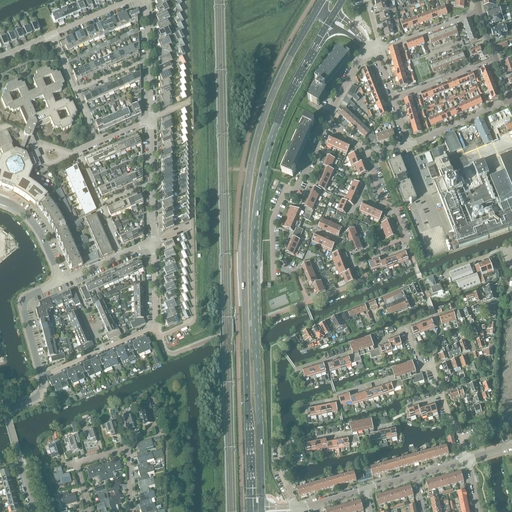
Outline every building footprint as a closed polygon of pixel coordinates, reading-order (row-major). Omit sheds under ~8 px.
[(83,0),(84,2),(82,3),(85,10),(89,8),(90,10),(93,9),(94,9),(89,0),(83,0)] [(77,5),(74,6),(78,14),(82,12),(82,13),(82,14),(85,12),(85,13),(86,12),(85,10),(82,3),(81,1),(76,3),(77,5)] [(158,15),(169,10),(165,3),(169,2),(168,2),(157,7),(158,7),(158,9),(156,10),(158,13),(159,15),(158,15)] [(385,3),(377,6),(378,12),(387,9),(385,3)] [(69,8),(67,9),(70,17),(74,15),(75,16),(74,17),(75,17),(77,16),(79,15),(78,14),(74,6),(74,4),(68,7),(69,8)] [(496,6),(488,7),(489,11),(486,12),(488,18),(492,17),(495,25),(501,22),(499,15),(501,14),(499,7),(497,8),(496,6)] [(62,12),(59,13),(63,20),(67,18),(67,20),(70,19),(71,19),(70,17),(67,9),(66,8),(61,10),(62,12)] [(159,24),(170,18),(169,18),(166,12),(169,10),(158,15),(158,16),(159,15),(159,17),(157,18),(158,21),(159,21),(159,23),(159,24)] [(59,13),(59,11),(53,13),(54,15),(51,16),(55,24),(59,22),(60,23),(59,23),(59,24),(62,23),(63,22),(63,20),(59,13)] [(131,12),(126,14),(130,24),(137,20),(137,21),(137,14),(133,16),(131,12)] [(379,15),(381,21),(390,19),(388,13),(379,15)] [(126,14),(121,17),(125,26),(130,24),(126,14)] [(121,17),(115,19),(120,28),(125,26),(121,17)] [(159,32),(170,27),(167,20),(170,19),(170,18),(159,24),(159,26),(158,27),(159,30),(160,29),(160,32),(159,32)] [(115,19),(110,21),(114,30),(120,28),(115,19)] [(31,26),(29,27),(32,34),(34,33),(35,32),(37,31),(37,32),(37,31),(39,31),(40,31),(35,21),(35,22),(30,23),(31,25),(31,26)] [(110,21),(105,24),(109,33),(114,30),(110,21)] [(382,25),(384,31),(392,28),(391,23),(382,25)] [(105,24),(100,26),(104,35),(109,33),(105,24)] [(491,31),(492,33),(493,37),(494,37),(498,36),(499,40),(504,38),(503,35),(503,34),(507,32),(505,26),(503,27),(503,25),(503,24),(502,24),(493,28),(494,30),(491,31)] [(24,29),(21,30),(24,37),(27,36),(27,35),(29,35),(30,35),(32,34),(32,35),(32,34),(29,27),(28,25),(22,26),(23,28),(24,29)] [(100,26),(95,28),(99,37),(104,35),(100,26)] [(457,26),(450,28),(453,36),(456,35),(456,36),(456,37),(456,39),(459,38),(456,30),(458,29),(457,26)] [(160,41),(171,36),(167,29),(171,27),(170,27),(159,32),(159,33),(160,32),(160,35),(158,35),(160,38),(160,40),(160,41)] [(16,33),(13,34),(16,41),(16,40),(19,39),(20,39),(19,38),(22,38),(22,39),(22,38),(24,37),(24,38),(24,37),(21,30),(20,28),(15,29),(16,31),(15,31),(16,33)] [(95,28),(89,30),(93,40),(99,37),(95,28)] [(392,28),(384,31),(385,36),(394,34),(392,28)] [(450,28),(444,30),(448,42),(451,41),(450,39),(449,38),(453,36),(450,28)] [(89,30),(84,33),(88,42),(93,40),(89,30)] [(178,41),(184,38),(181,31),(184,30),(177,33),(175,34),(178,41)] [(444,30),(439,32),(442,40),(445,39),(445,40),(445,41),(446,43),(448,42),(444,30)] [(8,36),(6,37),(9,44),(11,43),(12,43),(12,42),(14,41),(14,42),(14,41),(16,41),(17,41),(16,40),(16,41),(13,34),(12,31),(12,32),(7,33),(8,35),(8,36)] [(439,32),(433,34),(438,46),(440,45),(440,43),(439,43),(439,42),(442,40),(439,32)] [(84,33),(79,35),(83,44),(88,42),(84,33)] [(438,46),(433,34),(428,36),(431,44),(434,43),(435,44),(434,45),(435,47),(438,46)] [(6,37),(5,35),(4,35),(5,35),(0,35),(0,37),(0,38),(1,39),(0,39),(0,45),(1,48),(1,47),(4,46),(4,45),(6,45),(7,45),(8,44),(9,45),(9,44),(6,37)] [(79,35),(74,37),(78,47),(83,44),(79,35)] [(160,49),(171,44),(168,37),(171,36),(160,41),(160,43),(159,44),(160,47),(161,47),(161,49),(160,49)] [(74,37),(69,40),(73,49),(78,47),(74,37)] [(511,38),(496,45),(498,51),(508,47),(507,45),(511,43),(511,45),(511,44),(511,38)] [(73,49),(69,40),(60,43),(62,48),(65,46),(67,51),(73,49)] [(131,45),(127,47),(131,57),(136,55),(132,47),(132,46),(131,44),(131,45)] [(161,58),(172,53),(171,53),(168,46),(171,44),(160,49),(160,50),(161,49),(161,51),(159,52),(160,55),(161,55),(161,57),(161,58)] [(127,47),(122,49),(126,59),(131,57),(127,47)] [(474,48),(469,50),(472,57),(477,55),(474,48)] [(122,49),(117,51),(121,61),(126,59),(122,49)] [(327,87),(325,86),(350,55),(346,52),(345,54),(339,50),(315,80),(320,83),(317,88),(316,87),(308,100),(318,106),(326,94),(328,92),(330,91),(330,90),(330,91),(328,87),(327,87)] [(117,51),(112,53),(116,63),(121,61),(117,51)] [(458,51),(456,52),(460,63),(466,61),(462,53),(459,54),(459,53),(458,51)] [(455,56),(452,57),(455,65),(460,63),(456,52),(453,53),(454,55),(455,56)] [(112,53),(107,56),(111,66),(116,63),(112,53)] [(161,66),(172,61),(169,54),(172,53),(161,58),(161,60),(159,61),(161,64),(161,63),(162,66),(161,66)] [(448,55),(445,56),(450,67),(455,65),(452,57),(449,59),(448,57),(449,57),(448,55)] [(102,58),(103,60),(106,68),(111,66),(107,56),(102,58)] [(444,60),(441,62),(444,70),(450,67),(445,56),(442,57),(443,59),(444,59),(444,60)] [(437,59),(434,60),(439,72),(444,70),(441,62),(438,63),(437,62),(438,61),(437,59)] [(103,60),(98,62),(101,70),(106,68),(103,60)] [(439,72),(434,60),(432,61),(433,64),(433,63),(434,65),(430,66),(433,74),(439,72)] [(159,76),(166,73),(173,70),(174,69),(173,67),(172,65),(171,66),(169,63),(172,61),(161,66),(159,67),(159,68),(161,72),(162,72),(162,75),(159,76)] [(92,62),(87,64),(91,74),(96,72),(93,64),(92,62)] [(98,62),(93,64),(96,72),(101,70),(98,62)] [(82,66),(83,69),(86,76),(91,74),(87,64),(82,66)] [(480,70),(483,76),(490,73),(487,67),(480,70)] [(0,183),(2,183),(2,184),(7,182),(12,184),(14,188),(20,192),(26,195),(31,199),(36,204),(38,206),(46,199),(45,198),(46,197),(41,192),(35,187),(30,183),(26,181),(30,170),(41,165),(34,151),(26,155),(22,153),(28,138),(31,140),(34,138),(32,135),(35,129),(51,122),(54,128),(55,128),(57,128),(57,130),(60,128),(61,131),(71,127),(71,125),(71,124),(73,123),(71,120),(73,120),(72,118),(75,116),(75,115),(75,114),(77,113),(72,103),(70,104),(68,101),(67,102),(66,101),(65,100),(55,104),(51,96),(61,91),(61,90),(61,89),(62,88),(61,85),(64,84),(59,74),(58,74),(57,74),(56,72),(53,74),(52,72),(50,73),(49,70),(48,70),(46,70),(46,68),(36,73),(37,76),(34,77),(34,78),(34,80),(33,80),(37,90),(28,94),(24,84),(23,85),(21,84),(21,83),(18,84),(17,81),(6,86),(7,87),(6,88),(5,89),(6,92),(5,93),(5,95),(2,96),(3,97),(2,99),(1,99),(6,109),(8,108),(10,111),(11,111),(12,111),(13,112),(19,110),(27,126),(24,134),(25,137),(19,152),(16,151),(6,130),(2,132),(4,135),(0,137),(0,153),(3,162),(2,165),(0,164),(0,183)] [(78,70),(81,79),(86,76),(83,69),(78,71),(78,70)] [(363,71),(365,77),(372,74),(370,69),(363,71)] [(81,79),(78,70),(72,72),(76,81),(81,79)] [(173,70),(166,73),(159,76),(159,77),(159,80),(160,80),(161,82),(169,79),(171,78),(169,72),(173,70)] [(130,74),(131,74),(134,83),(140,80),(140,77),(139,74),(137,74),(136,72),(135,73),(135,72),(130,74)] [(483,76),(485,82),(492,79),(490,73),(483,76)] [(125,76),(125,77),(129,85),(130,87),(135,85),(134,83),(131,74),(130,74),(127,76),(126,76),(125,76)] [(365,77),(367,83),(374,80),(372,74),(365,77)] [(120,78),(120,79),(124,87),(129,85),(125,77),(121,78),(120,78)] [(115,81),(119,90),(124,87),(120,79),(116,81),(116,80),(115,81)] [(160,87),(161,89),(169,85),(169,86),(171,85),(169,79),(161,82),(159,83),(160,83),(160,84),(159,84),(160,87)] [(485,82),(487,88),(494,85),(492,79),(485,82)] [(367,83),(370,88),(376,85),(374,80),(367,83)] [(109,83),(110,84),(114,92),(119,90),(115,81),(111,83),(111,82),(109,83)] [(104,85),(104,86),(105,86),(108,94),(114,92),(110,84),(106,85),(104,85)] [(160,94),(161,96),(169,92),(169,93),(171,92),(169,86),(169,85),(161,89),(159,90),(160,90),(160,91),(160,94)] [(370,88),(372,94),(379,91),(376,85),(370,88)] [(487,88),(490,94),(497,91),(494,85),(487,88)] [(99,88),(103,96),(108,94),(105,86),(104,86),(101,88),(100,87),(99,88)] [(94,90),(94,91),(94,90),(98,99),(103,96),(99,88),(95,90),(95,89),(94,90)] [(89,92),(89,93),(93,101),(98,99),(94,90),(94,91),(90,92),(89,92)] [(372,94),(374,99),(381,97),(379,91),(372,94)] [(497,91),(490,94),(492,100),(499,97),(497,91)] [(160,101),(161,103),(169,99),(169,100),(172,98),(169,93),(169,92),(161,96),(159,97),(160,97),(160,98),(160,101)] [(89,93),(88,93),(83,95),(84,95),(83,95),(86,104),(93,101),(89,93)] [(374,99),(376,105),(383,102),(381,97),(374,99)] [(479,97),(474,99),(477,106),(482,104),(479,97)] [(404,100),(405,106),(413,104),(411,98),(404,100)] [(169,99),(161,103),(159,103),(160,104),(160,105),(160,108),(161,110),(172,105),(169,100),(169,99)] [(474,99),(469,102),(472,108),(477,106),(474,99)] [(376,105),(378,110),(385,108),(383,102),(376,105)] [(469,102),(464,104),(467,111),(472,108),(469,102)] [(137,104),(132,107),(136,117),(140,115),(140,114),(141,114),(141,113),(139,110),(141,109),(141,103),(137,105),(137,104)] [(405,106),(407,112),(415,109),(413,104),(405,106)] [(464,104),(459,106),(462,113),(467,111),(464,104)] [(459,106),(454,108),(457,115),(462,113),(459,106)] [(130,118),(132,117),(133,119),(136,117),(132,107),(131,107),(132,108),(127,110),(130,118)] [(127,110),(126,108),(121,110),(126,122),(129,120),(128,119),(130,118),(127,110)] [(385,108),(378,110),(381,116),(387,113),(385,108)] [(454,108),(449,111),(452,117),(457,115),(454,108)] [(342,112),(340,115),(344,119),(349,113),(345,109),(342,112)] [(407,112),(409,118),(416,115),(415,109),(407,112)] [(126,122),(121,110),(115,113),(120,123),(122,122),(123,123),(126,122)] [(449,111),(444,113),(447,120),(452,117),(449,111)] [(115,113),(110,115),(111,117),(115,126),(118,125),(118,124),(120,123),(115,113)] [(349,113),(344,119),(348,123),(353,117),(349,113)] [(444,113),(439,115),(442,122),(447,120),(444,113)] [(160,127),(170,122),(172,121),(169,116),(172,115),(172,114),(160,119),(160,120),(160,121),(160,126),(160,127)] [(409,118),(411,123),(418,121),(416,115),(409,118)] [(439,115),(434,118),(437,124),(442,122),(439,115)] [(111,117),(106,119),(109,128),(112,127),(112,128),(115,126),(111,117)] [(353,117),(348,123),(352,127),(358,121),(353,117)] [(437,124),(434,118),(428,120),(431,126),(437,124)] [(474,122),(485,145),(493,142),(483,118),(474,122)] [(100,121),(105,131),(108,130),(107,128),(109,128),(106,119),(101,122),(100,121)] [(312,128),(315,123),(305,119),(282,172),(293,177),(296,170),(294,170),(310,134),(311,135),(314,128),(312,128)] [(105,131),(100,121),(95,123),(99,132),(100,132),(101,133),(105,131)] [(358,121),(352,127),(357,130),(362,125),(358,121)] [(411,123),(412,129),(420,127),(418,121),(411,123)] [(511,121),(505,125),(501,127),(501,129),(504,128),(504,129),(506,128),(508,131),(511,128),(511,121)] [(161,133),(170,129),(172,128),(170,122),(160,127),(161,127),(160,127),(160,128),(160,131),(161,131),(162,133),(160,133),(160,134),(161,133)] [(362,125),(357,130),(361,134),(366,129),(362,125)] [(420,127),(412,129),(414,135),(422,132),(420,127)] [(160,140),(161,140),(170,136),(172,135),(170,129),(161,133),(161,134),(160,134),(160,135),(161,135),(161,137),(162,139),(160,140)] [(366,129),(361,134),(365,138),(366,137),(367,136),(369,134),(370,136),(372,136),(373,135),(370,133),(366,129)] [(450,154),(462,149),(454,132),(442,137),(450,154)] [(132,135),(132,136),(136,146),(141,144),(142,144),(142,137),(139,138),(137,135),(136,135),(135,134),(132,136),(132,135)] [(128,138),(126,139),(130,149),(136,146),(132,136),(128,137),(128,138)] [(161,147),(170,143),(173,142),(170,136),(161,140),(161,141),(161,142),(161,144),(162,146),(160,147),(161,147)] [(326,145),(332,147),(336,138),(331,136),(326,145)] [(332,147),(337,150),(341,141),(336,138),(332,147)] [(121,140),(125,151),(130,149),(126,139),(124,140),(124,139),(121,141),(121,140)] [(118,143),(116,144),(120,153),(125,151),(121,140),(120,141),(121,141),(118,142),(118,143)] [(337,150),(342,152),(346,143),(341,141),(337,150)] [(161,154),(170,150),(173,149),(170,143),(161,147),(161,148),(161,151),(162,153),(161,154)] [(346,143),(342,152),(347,154),(351,145),(346,143)] [(110,145),(115,155),(120,153),(116,144),(114,145),(113,144),(110,145)] [(108,148),(106,149),(110,158),(115,155),(110,145),(107,147),(108,148)] [(451,169),(442,147),(431,151),(435,161),(442,180),(435,183),(438,192),(440,197),(454,234),(460,249),(488,238),(488,239),(508,231),(508,232),(508,231),(511,229),(511,153),(500,158),(505,172),(490,178),(501,207),(504,213),(501,214),(482,221),(467,226),(460,208),(456,209),(450,193),(458,190),(463,188),(457,173),(454,174),(452,168),(451,169)] [(100,150),(104,160),(110,158),(106,149),(103,149),(103,148),(100,150)] [(97,152),(95,153),(99,162),(104,160),(100,150),(97,151),(97,152)] [(161,159),(170,155),(172,154),(170,150),(161,154),(162,156),(161,156),(161,159)] [(348,157),(350,162),(359,158),(356,151),(353,152),(353,154),(348,157)] [(89,155),(93,165),(99,162),(95,153),(93,154),(93,153),(89,155)] [(93,165),(89,155),(88,155),(85,156),(86,157),(84,158),(89,167),(93,165)] [(161,164),(170,160),(172,159),(170,155),(161,159),(162,161),(161,161),(161,163),(161,164)] [(321,157),(320,159),(334,165),(336,160),(327,156),(325,159),(321,157)] [(352,167),(355,166),(361,163),(359,158),(350,162),(352,167)] [(397,180),(399,186),(397,186),(404,204),(410,202),(410,203),(410,204),(411,204),(412,204),(412,203),(412,202),(411,201),(417,199),(410,182),(409,182),(409,180),(410,180),(409,177),(408,177),(407,176),(408,176),(401,158),(395,160),(395,159),(394,158),(393,158),(393,159),(393,160),(394,161),(388,163),(395,180),(397,180)] [(322,166),(325,168),(331,170),(334,165),(320,159),(319,161),(323,163),(322,166)] [(161,169),(170,165),(171,165),(172,164),(170,160),(161,164),(162,166),(161,166),(161,168),(161,169)] [(355,166),(357,171),(366,167),(364,162),(361,163),(355,166)] [(484,162),(457,173),(463,188),(465,193),(467,192),(469,197),(467,198),(470,205),(481,201),(484,206),(492,203),(481,177),(489,174),(484,162)] [(161,174),(171,169),(171,170),(172,169),(171,165),(170,165),(161,169),(162,171),(161,171),(161,173),(161,174)] [(65,171),(68,177),(79,172),(76,166),(65,171)] [(433,166),(427,168),(431,179),(437,177),(433,166)] [(366,167),(357,171),(359,176),(368,172),(366,167)] [(325,168),(323,173),(332,177),(335,171),(331,170),(325,168)] [(138,171),(133,173),(136,182),(142,179),(141,179),(143,179),(142,169),(138,171)] [(161,178),(171,174),(172,174),(171,170),(171,169),(161,174),(162,175),(161,176),(161,178)] [(68,177),(70,182),(81,177),(79,172),(68,177)] [(122,175),(123,177),(127,186),(132,184),(128,175),(127,173),(125,174),(122,175)] [(136,182),(133,173),(128,175),(132,184),(136,182)] [(323,173),(321,177),(330,181),(332,177),(323,173)] [(161,183),(162,183),(171,179),(173,179),(171,174),(161,178),(162,180),(161,181),(162,183),(161,183)] [(122,175),(117,177),(122,188),(127,186),(123,177),(122,175)] [(70,182),(73,188),(83,183),(81,177),(70,182)] [(117,177),(112,179),(117,190),(122,188),(117,177)] [(321,177),(319,182),(328,186),(330,181),(321,177)] [(112,179),(107,182),(108,184),(112,192),(117,190),(112,179)] [(162,188),(171,184),(173,183),(171,179),(162,183),(162,185),(162,188),(161,188),(162,188)] [(353,181),(351,186),(360,190),(363,183),(360,182),(359,184),(353,181)] [(328,186),(319,182),(317,187),(326,191),(328,186)] [(73,188),(75,193),(86,188),(83,183),(73,188)] [(108,184),(103,186),(107,195),(112,192),(108,184)] [(162,193),(171,189),(173,188),(171,184),(162,188),(163,190),(162,190),(162,193),(161,193),(162,193)] [(98,188),(98,189),(100,194),(102,197),(107,195),(103,186),(98,188)] [(351,186),(349,191),(358,195),(360,190),(351,186)] [(306,191),(320,196),(322,191),(313,187),(312,190),(307,188),(306,191)] [(71,212),(61,188),(56,191),(66,215),(71,212)] [(75,193),(78,199),(88,194),(86,188),(75,193)] [(162,198),(171,194),(173,193),(171,189),(162,193),(163,195),(162,195),(162,198)] [(308,197),(317,201),(320,196),(306,191),(305,193),(309,195),(308,197)] [(349,191),(347,196),(356,200),(358,195),(349,191)] [(137,195),(131,197),(135,205),(140,203),(143,202),(143,193),(137,196),(137,195)] [(78,199),(80,204),(91,199),(88,194),(78,199)] [(162,203),(171,199),(173,198),(171,194),(162,198),(163,200),(162,200),(162,202),(162,203)] [(347,196),(344,201),(350,204),(353,206),(356,200),(347,196)] [(131,197),(126,199),(130,208),(131,210),(136,208),(135,205),(131,197)] [(302,200),(315,206),(317,201),(308,197),(307,200),(303,198),(302,200)] [(43,212),(44,211),(47,217),(48,217),(50,223),(52,222),(53,229),(54,229),(55,232),(54,232),(55,233),(56,232),(57,235),(55,235),(55,236),(56,239),(59,246),(60,246),(62,252),(65,258),(68,265),(71,272),(71,271),(75,269),(75,270),(76,270),(77,270),(78,269),(74,261),(80,259),(77,253),(75,248),(76,248),(93,241),(94,240),(96,244),(99,251),(104,248),(108,256),(109,256),(110,255),(110,254),(114,252),(114,253),(111,245),(108,239),(105,233),(102,226),(99,219),(98,216),(98,217),(97,218),(96,215),(96,214),(92,216),(92,214),(89,216),(88,216),(84,218),(87,225),(90,231),(93,238),(87,241),(87,239),(85,237),(84,237),(81,237),(80,238),(79,240),(79,242),(80,244),(74,247),(71,240),(68,234),(66,227),(65,228),(64,225),(64,224),(61,217),(57,211),(52,204),(47,198),(46,199),(38,206),(39,207),(40,206),(43,212)] [(80,204),(82,209),(93,205),(91,199),(80,204)] [(126,199),(122,201),(125,210),(130,208),(126,199)] [(162,208),(171,204),(173,203),(171,199),(162,203),(163,205),(162,205),(162,207),(162,208)] [(304,207),(306,208),(313,211),(315,206),(302,200),(301,203),(305,204),(304,207)] [(341,200),(339,205),(348,209),(350,204),(344,201),(341,200)] [(122,201),(117,203),(120,212),(125,210),(122,201)] [(362,207),(359,212),(374,219),(373,221),(378,223),(379,221),(382,216),(384,217),(384,216),(386,213),(383,212),(363,203),(361,202),(359,206),(362,207)] [(117,203),(112,206),(115,214),(120,212),(117,203)] [(162,213),(162,212),(171,208),(172,209),(173,208),(171,204),(162,208),(163,209),(162,210),(162,212),(162,213)] [(93,205),(82,209),(85,215),(96,211),(93,205)] [(348,209),(339,205),(336,210),(346,214),(348,209)] [(112,206),(107,208),(108,211),(110,216),(115,214),(112,206)] [(290,208),(289,211),(296,215),(299,216),(300,216),(301,214),(301,212),(297,210),(295,209),(291,207),(290,208)] [(162,217),(173,213),(172,209),(171,208),(162,212),(163,214),(162,215),(162,217)] [(302,218),(303,219),(309,221),(311,222),(312,221),(309,219),(313,211),(306,208),(304,213),(302,218)] [(289,211),(286,217),(293,220),(297,222),(299,218),(300,216),(299,216),(296,215),(289,211)] [(162,222),(172,218),(173,218),(176,216),(174,212),(173,213),(162,217),(163,219),(162,220),(162,222)] [(286,218),(284,223),(291,226),(294,228),(295,226),(297,222),(293,220),(286,217),(286,218)] [(162,227),(163,227),(172,223),(174,222),(172,218),(162,222),(163,224),(162,225),(162,227)] [(318,228),(323,230),(327,221),(322,218),(318,228)] [(68,225),(71,231),(78,225),(80,224),(83,222),(82,219),(68,225)] [(381,224),(378,225),(380,230),(383,229),(387,240),(396,236),(390,221),(387,222),(386,219),(382,221),(383,224),(381,224)] [(323,230),(328,232),(332,223),(327,221),(323,230)] [(172,223),(163,227),(163,229),(163,232),(162,232),(163,232),(176,226),(174,222),(172,223)] [(284,223),(282,227),(288,230),(292,232),(293,232),(293,231),(294,228),(291,226),(284,223)] [(328,232),(333,234),(337,225),(332,223),(328,232)] [(337,225),(333,234),(338,236),(342,227),(337,225)] [(134,230),(138,239),(143,236),(144,236),(144,226),(139,228),(134,230)] [(133,227),(128,229),(133,241),(138,239),(134,230),(133,227)] [(294,232),(292,237),(299,240),(303,230),(296,227),(296,228),(294,232)] [(346,232),(348,237),(357,233),(355,228),(346,232)] [(133,241),(128,229),(123,232),(128,243),(133,241)] [(123,232),(118,234),(122,242),(123,245),(128,243),(123,232)] [(182,240),(183,243),(184,243),(187,242),(187,241),(186,241),(183,235),(187,233),(180,236),(178,237),(180,241),(182,240)] [(348,237),(350,242),(359,239),(357,233),(348,237)] [(311,243),(316,245),(321,236),(315,234),(311,243)] [(316,245),(322,247),(326,238),(321,236),(316,245)] [(292,237),(290,242),(299,246),(301,241),(299,240),(292,237)] [(322,247),(327,249),(331,240),(326,238),(322,247)] [(163,244),(166,251),(172,248),(175,247),(172,240),(172,239),(162,243),(163,244)] [(350,242),(352,247),(361,244),(359,239),(350,242)] [(331,240),(327,249),(332,252),(334,246),(336,247),(338,244),(331,240)] [(290,242),(287,247),(296,251),(299,246),(290,242)] [(361,244),(352,247),(353,250),(350,252),(350,254),(363,249),(361,244)] [(296,251),(287,247),(285,252),(294,256),(296,251)] [(82,258),(80,259),(74,261),(78,269),(89,265),(97,261),(108,256),(104,248),(99,251),(97,252),(82,258)] [(163,252),(166,259),(172,257),(175,256),(172,248),(166,251),(163,252)] [(405,251),(400,253),(403,262),(408,260),(405,251)] [(331,255),(333,261),(347,255),(346,253),(342,255),(340,252),(331,255)] [(400,253),(395,255),(398,264),(403,262),(400,253)] [(333,261),(335,266),(344,262),(343,259),(348,258),(347,255),(333,261)] [(395,255),(390,257),(393,266),(398,264),(395,255)] [(163,261),(166,268),(172,265),(175,264),(172,257),(166,259),(163,260),(163,261)] [(390,257),(384,259),(388,268),(393,266),(390,257)] [(378,258),(373,260),(377,269),(382,267),(380,261),(378,258)] [(384,259),(380,261),(382,267),(383,270),(388,268),(384,259)] [(377,269),(373,260),(368,262),(372,271),(377,269)] [(478,264),(475,266),(481,284),(485,283),(482,276),(493,272),(489,260),(478,264)] [(139,261),(134,263),(138,271),(144,269),(144,264),(143,262),(141,264),(139,261)] [(301,266),(303,271),(313,267),(311,262),(301,266)] [(335,266),(337,271),(346,267),(344,262),(335,266)] [(134,263),(129,265),(133,274),(138,271),(134,263)] [(469,264),(449,272),(452,282),(457,280),(472,274),(473,274),(469,264)] [(129,265),(124,268),(128,276),(133,274),(129,265)] [(163,269),(166,276),(173,274),(176,273),(172,265),(166,268),(163,269)] [(303,271),(305,276),(315,272),(313,267),(303,271)] [(339,276),(342,275),(342,274),(348,272),(346,267),(337,271),(339,276)] [(124,268),(119,270),(123,278),(128,276),(124,268)] [(119,270),(114,272),(118,280),(123,278),(119,270)] [(342,275),(344,279),(358,274),(357,272),(353,274),(352,271),(348,272),(342,274),(342,275)] [(114,272),(110,274),(113,282),(118,280),(114,272)] [(305,276),(307,281),(317,277),(315,272),(305,276)] [(110,274),(105,276),(108,285),(113,282),(110,274)] [(163,278),(166,285),(167,285),(173,282),(173,283),(176,281),(173,274),(166,276),(163,277),(163,278)] [(358,274),(344,279),(346,285),(356,281),(355,278),(359,277),(358,274)] [(472,274),(457,280),(457,281),(456,282),(460,291),(480,284),(477,274),(473,276),(472,274)] [(105,276),(100,279),(103,287),(108,285),(105,276)] [(309,286),(313,285),(319,282),(317,277),(307,281),(309,286)] [(427,279),(431,288),(432,287),(433,289),(430,290),(432,296),(444,292),(442,286),(442,285),(439,286),(438,286),(438,287),(437,287),(433,277),(427,279)] [(100,279),(95,281),(98,289),(103,287),(100,279)] [(95,281),(90,283),(93,291),(98,289),(95,281)] [(313,285),(315,290),(324,286),(322,281),(319,282),(313,285)] [(164,286),(167,293),(173,291),(176,290),(173,283),(173,282),(167,285),(166,285),(163,286),(164,286)] [(85,285),(85,286),(88,293),(89,293),(93,291),(90,283),(85,285)] [(411,287),(414,296),(419,294),(416,285),(411,287)] [(492,285),(483,288),(484,293),(487,291),(488,295),(495,293),(492,285)] [(85,286),(80,288),(86,301),(91,299),(89,293),(88,293),(85,286)] [(324,286),(315,290),(317,295),(326,291),(324,286)] [(405,303),(408,301),(409,301),(406,294),(411,293),(408,287),(400,290),(405,303)] [(74,291),(70,293),(69,293),(72,300),(75,306),(80,303),(74,291)] [(164,295),(167,302),(173,299),(173,300),(176,298),(173,291),(167,293),(164,294),(164,295)] [(407,307),(400,291),(382,298),(383,300),(389,315),(407,307)] [(69,292),(64,294),(68,302),(72,300),(69,293),(70,293),(69,292)] [(467,301),(475,298),(477,303),(483,301),(480,292),(466,297),(467,301)] [(495,293),(488,295),(489,298),(486,299),(487,302),(490,301),(497,299),(495,293)] [(64,294),(59,296),(63,305),(68,302),(64,294)] [(59,296),(54,299),(58,307),(63,305),(59,296)] [(375,300),(368,303),(371,309),(377,307),(376,303),(383,300),(382,298),(375,301),(375,300)] [(54,299),(49,301),(53,309),(58,307),(54,299)] [(164,303),(167,310),(167,311),(173,308),(174,308),(176,307),(173,300),(173,299),(167,302),(164,303)] [(96,307),(97,309),(105,306),(103,300),(95,304),(96,307)] [(38,316),(39,321),(48,319),(47,313),(48,311),(53,309),(49,301),(44,303),(44,302),(38,304),(40,307),(39,309),(35,310),(37,316),(38,316)] [(493,313),(496,313),(496,305),(491,305),(483,305),(483,309),(490,308),(490,313),(489,313),(489,316),(493,316),(493,313)] [(98,312),(99,314),(108,311),(105,306),(97,309),(98,312)] [(164,312),(167,319),(174,316),(174,317),(177,315),(174,308),(173,308),(167,311),(167,310),(164,312)] [(469,309),(463,311),(466,318),(469,317),(470,317),(472,316),(469,309)] [(355,319),(352,310),(347,311),(350,318),(352,317),(353,320),(355,319)] [(100,317),(101,319),(110,315),(108,311),(99,314),(101,317),(100,317)] [(456,313),(458,321),(462,319),(463,321),(465,320),(462,311),(456,313)] [(68,316),(70,321),(79,317),(78,315),(77,315),(76,312),(68,316)] [(453,312),(446,314),(449,322),(456,320),(455,317),(453,312)] [(103,322),(104,324),(114,319),(112,314),(110,315),(101,319),(102,322),(103,322)] [(449,322),(446,314),(439,316),(441,322),(442,324),(449,322)] [(167,319),(164,320),(165,320),(168,327),(168,328),(177,324),(177,323),(174,317),(174,316),(167,319)] [(337,316),(331,319),(334,325),(334,326),(336,329),(337,330),(342,327),(344,329),(346,328),(341,318),(339,319),(337,316)] [(70,321),(72,326),(80,323),(79,320),(80,320),(79,317),(70,321)] [(105,329),(114,325),(117,324),(114,319),(104,324),(105,326),(104,327),(105,329)] [(143,319),(134,319),(134,322),(130,324),(133,329),(145,324),(143,319)] [(426,321),(429,330),(430,332),(435,330),(435,328),(437,327),(435,323),(433,324),(431,319),(426,321)] [(426,321),(421,323),(424,332),(429,330),(426,321)] [(330,333),(325,322),(319,325),(325,336),(330,333)] [(72,326),(74,331),(83,327),(82,325),(81,325),(80,323),(72,326)] [(421,323),(415,325),(419,334),(424,332),(421,323)] [(107,331),(108,334),(116,330),(114,325),(105,329),(107,332),(107,331)] [(419,334),(415,325),(410,327),(415,339),(420,337),(419,334)] [(313,330),(312,331),(316,338),(317,338),(319,341),(324,338),(321,331),(320,331),(317,326),(313,329),(313,330)] [(74,331),(76,336),(85,332),(84,330),(83,327),(74,331)] [(469,330),(465,331),(466,334),(470,333),(471,338),(477,336),(476,331),(475,328),(469,330)] [(108,334),(106,335),(108,340),(121,334),(118,329),(116,330),(108,334)] [(305,336),(302,337),(305,342),(309,339),(310,342),(314,340),(309,330),(303,333),(305,336)] [(76,336),(79,341),(87,337),(86,335),(85,332),(76,336)] [(370,336),(349,343),(352,351),(353,356),(359,354),(360,357),(370,353),(369,352),(375,350),(373,345),(370,336)] [(393,338),(397,350),(402,348),(398,336),(393,338)] [(79,341),(81,346),(89,342),(88,340),(87,337),(79,341)] [(145,338),(139,340),(144,353),(147,351),(147,352),(150,351),(150,350),(148,345),(150,344),(148,339),(145,340),(145,338)] [(391,349),(392,352),(397,350),(393,338),(388,340),(389,343),(391,349)] [(477,340),(479,349),(486,347),(484,338),(477,340)] [(145,355),(144,353),(139,340),(133,343),(134,345),(132,346),(134,351),(136,350),(137,352),(138,355),(140,358),(145,355)] [(459,342),(463,353),(469,351),(465,340),(463,341),(459,342)] [(81,346),(79,347),(81,352),(94,346),(91,341),(89,342),(81,346)] [(384,345),(387,354),(392,352),(391,349),(389,343),(384,345)] [(128,345),(122,348),(129,363),(137,359),(131,346),(129,347),(128,345)] [(379,346),(379,349),(382,356),(387,354),(384,345),(379,346)] [(455,355),(453,350),(450,351),(449,347),(446,348),(449,357),(455,355)] [(129,363),(122,348),(117,350),(118,352),(116,353),(118,358),(120,358),(121,359),(120,360),(121,362),(122,362),(124,365),(129,363)] [(484,355),(486,355),(486,357),(493,356),(492,348),(485,350),(482,350),(482,352),(484,352),(484,355)] [(49,358),(50,357),(58,355),(61,354),(59,349),(56,350),(48,352),(49,358)] [(369,352),(370,353),(371,359),(382,356),(379,349),(375,350),(369,352)] [(447,359),(445,353),(444,350),(441,351),(442,353),(440,354),(438,354),(437,355),(439,362),(443,360),(443,361),(447,359)] [(112,352),(106,355),(111,367),(114,366),(114,367),(117,365),(115,360),(117,359),(114,354),(113,355),(112,352)] [(50,357),(52,363),(65,359),(64,353),(61,354),(58,355),(50,357)] [(359,354),(353,356),(349,357),(351,364),(361,361),(360,357),(359,354)] [(111,367),(106,355),(100,357),(101,360),(99,360),(101,366),(103,365),(104,367),(105,369),(106,370),(111,367)] [(348,356),(343,358),(346,367),(351,366),(351,364),(349,357),(348,356)] [(459,358),(462,368),(468,366),(465,356),(459,358)] [(343,358),(338,360),(341,369),(346,367),(343,358)] [(460,368),(457,359),(450,361),(454,370),(460,368)] [(95,360),(89,362),(95,374),(98,373),(98,374),(100,373),(100,372),(101,372),(98,367),(100,366),(98,361),(96,362),(95,360)] [(338,360),(333,361),(336,371),(341,369),(338,360)] [(336,371),(333,361),(327,363),(330,372),(336,371)] [(95,374),(89,362),(84,365),(85,367),(83,368),(85,373),(87,372),(88,374),(87,374),(88,377),(89,376),(89,377),(95,374)] [(411,369),(414,368),(412,362),(391,368),(394,375),(397,374),(397,375),(401,374),(401,372),(407,370),(407,371),(411,370),(411,369)] [(444,373),(445,376),(447,383),(450,382),(449,377),(448,378),(447,374),(450,373),(450,372),(451,371),(448,362),(442,365),(445,373),(444,373)] [(323,363),(318,365),(321,374),(326,372),(323,363)] [(318,365),(313,366),(316,376),(321,374),(318,365)] [(313,366),(307,368),(310,377),(316,376),(313,366)] [(79,367),(73,369),(78,382),(81,381),(84,380),(84,379),(82,374),(84,373),(82,368),(80,369),(79,367)] [(310,377),(307,368),(302,370),(305,379),(310,377)] [(78,382),(73,369),(68,372),(69,374),(67,375),(69,380),(71,379),(71,381),(72,384),(73,384),(78,382)] [(62,374),(56,377),(62,389),(65,388),(68,387),(67,387),(68,386),(65,382),(67,381),(65,375),(63,376),(62,374)] [(411,377),(414,384),(424,381),(422,374),(411,377)] [(62,389),(56,377),(51,379),(52,381),(49,383),(51,388),(54,387),(55,388),(54,389),(55,391),(56,391),(62,389)] [(401,379),(391,382),(393,390),(403,386),(401,379)] [(391,382),(386,384),(389,394),(394,392),(393,390),(391,382)] [(470,388),(472,394),(478,392),(475,383),(463,387),(465,393),(468,392),(467,389),(470,388)] [(483,385),(486,393),(482,394),(484,400),(488,398),(487,397),(489,396),(488,392),(491,390),(489,383),(488,383),(487,383),(486,383),(485,384),(483,385)] [(371,384),(369,385),(373,399),(378,397),(375,388),(372,388),(371,384)] [(386,384),(380,386),(383,395),(389,394),(386,384)] [(368,390),(365,391),(368,400),(373,399),(369,385),(366,386),(368,390)] [(380,386),(375,388),(378,397),(383,395),(380,386)] [(457,389),(457,390),(460,398),(460,400),(464,398),(465,402),(467,401),(467,400),(466,398),(466,396),(465,395),(464,396),(462,388),(457,389)] [(452,401),(460,398),(457,390),(448,393),(447,394),(452,401)] [(365,391),(360,393),(363,402),(368,400),(365,391)] [(346,404),(351,402),(349,396),(350,396),(349,392),(343,394),(346,404)] [(360,393),(354,394),(358,404),(363,402),(360,393)] [(341,405),(346,404),(343,394),(338,396),(341,405)] [(351,402),(352,405),(358,404),(354,394),(350,396),(349,396),(351,402)] [(434,403),(429,405),(432,414),(433,417),(438,416),(434,403)] [(418,405),(412,407),(415,416),(420,414),(421,414),(419,408),(418,405)] [(429,405),(424,407),(427,416),(432,414),(429,405)] [(412,407),(407,408),(409,414),(410,418),(415,416),(412,407)] [(419,408),(421,414),(420,414),(422,418),(427,416),(424,407),(419,408)] [(152,423),(149,410),(139,413),(141,421),(142,421),(143,426),(152,423)] [(129,425),(130,429),(134,428),(133,422),(136,421),(134,413),(127,415),(128,416),(123,418),(125,426),(129,425)] [(352,432),(352,436),(358,435),(359,438),(369,436),(368,434),(374,433),(373,429),(371,419),(350,423),(351,430),(352,432)] [(110,432),(111,436),(116,435),(114,430),(117,429),(115,420),(108,422),(109,423),(102,426),(103,429),(105,429),(107,433),(110,432)] [(95,437),(98,436),(96,427),(90,429),(90,431),(83,433),(84,437),(87,436),(88,440),(91,439),(92,444),(97,442),(95,437)] [(368,434),(369,436),(370,441),(380,439),(379,432),(374,433),(368,434)] [(80,443),(77,435),(71,436),(71,438),(64,440),(65,444),(68,443),(69,448),(72,447),(74,451),(78,449),(77,444),(80,443)] [(352,436),(347,437),(349,445),(349,444),(359,442),(359,438),(358,435),(352,436)] [(456,447),(453,435),(447,436),(449,445),(450,447),(450,448),(456,447)] [(136,454),(137,457),(147,454),(146,449),(153,447),(151,439),(136,444),(139,453),(136,454)] [(52,443),(53,445),(45,447),(47,452),(49,451),(52,459),(59,457),(58,451),(61,450),(58,442),(52,443)] [(440,448),(437,449),(439,457),(441,457),(442,457),(449,455),(447,449),(447,447),(442,448),(441,446),(439,447),(440,448)] [(432,451),(427,452),(430,460),(436,458),(439,457),(437,449),(434,450),(433,448),(432,449),(432,450),(432,451)] [(137,467),(138,470),(148,467),(148,466),(146,461),(153,459),(151,452),(147,454),(137,457),(140,466),(137,467)] [(421,453),(418,454),(420,463),(423,462),(426,461),(430,460),(427,452),(423,454),(422,453),(422,452),(420,452),(421,453)] [(413,456),(408,458),(411,465),(420,463),(418,454),(417,453),(414,454),(413,454),(413,456)] [(402,460),(399,461),(401,468),(411,465),(408,458),(404,459),(403,457),(401,458),(402,460)] [(394,462),(389,463),(392,471),(401,468),(399,461),(396,461),(395,459),(394,460),(394,462)] [(119,461),(103,465),(107,479),(113,477),(112,472),(121,470),(120,466),(121,466),(119,461)] [(383,465),(380,466),(382,474),(392,471),(389,463),(385,465),(384,463),(382,463),(383,465)] [(107,479),(103,465),(87,470),(89,479),(98,476),(100,481),(107,479)] [(137,479),(138,483),(148,480),(148,479),(147,474),(154,472),(152,465),(148,466),(148,467),(138,470),(140,479),(137,479)] [(375,467),(371,469),(373,476),(382,474),(380,466),(377,467),(376,465),(375,465),(375,467)] [(56,468),(57,473),(53,474),(55,480),(56,480),(58,486),(71,482),(69,473),(63,475),(61,467),(56,468)] [(0,471),(0,473),(1,478),(9,476),(8,470),(0,471)] [(348,475),(345,476),(347,484),(356,481),(354,473),(350,475),(349,472),(347,473),(348,475)] [(461,472),(454,474),(457,484),(464,482),(461,472)] [(454,474),(447,476),(450,486),(457,484),(454,474)] [(337,486),(347,484),(345,476),(342,477),(341,475),(339,475),(340,477),(335,479),(337,486)] [(1,478),(3,484),(11,482),(9,476),(1,478)] [(447,476),(440,478),(443,488),(450,486),(447,476)] [(138,492),(139,496),(149,493),(149,492),(147,487),(154,485),(152,478),(148,479),(148,480),(138,483),(141,491),(138,492)] [(328,489),(337,486),(335,479),(331,480),(330,478),(328,478),(329,481),(326,481),(328,489)] [(440,478),(433,480),(436,490),(443,488),(440,478)] [(328,489),(326,481),(323,482),(322,480),(320,481),(321,483),(316,484),(318,492),(328,489)] [(436,490),(433,480),(426,482),(429,492),(436,490)] [(3,484),(4,490),(12,487),(11,482),(3,484)] [(318,492),(316,484),(312,485),(311,483),(309,484),(310,486),(307,487),(309,495),(318,492)] [(299,497),(309,495),(307,487),(304,488),(303,485),(301,486),(302,488),(297,490),(299,497)] [(97,496),(104,494),(113,492),(118,490),(119,490),(118,486),(113,488),(103,490),(96,492),(97,496)] [(411,486),(404,488),(406,498),(413,496),(411,486)] [(4,490),(6,495),(14,493),(12,487),(4,490)] [(404,488),(397,490),(399,500),(406,498),(404,488)] [(118,490),(113,492),(115,496),(108,498),(109,503),(109,504),(110,507),(110,511),(115,511),(117,511),(115,506),(122,504),(121,500),(122,500),(120,495),(119,495),(118,490)] [(397,490),(390,492),(392,502),(399,500),(397,490)] [(139,505),(140,509),(150,506),(149,505),(148,500),(155,497),(153,491),(149,492),(149,493),(139,496),(142,504),(139,505)] [(69,495),(68,492),(59,495),(60,500),(62,500),(63,506),(77,502),(74,493),(69,495)] [(390,492),(383,494),(385,504),(392,502),(390,492)] [(6,495),(8,501),(16,499),(14,493),(6,495)] [(104,494),(97,496),(99,501),(96,501),(98,507),(97,507),(98,511),(104,511),(103,509),(110,507),(109,504),(109,503),(108,498),(105,499),(104,494)] [(385,504),(383,494),(376,496),(378,506),(385,504)] [(8,501),(9,507),(17,505),(16,499),(8,501)] [(361,501),(354,503),(356,511),(357,511),(363,510),(361,501)] [(356,511),(354,503),(347,505),(348,511),(356,511)]
